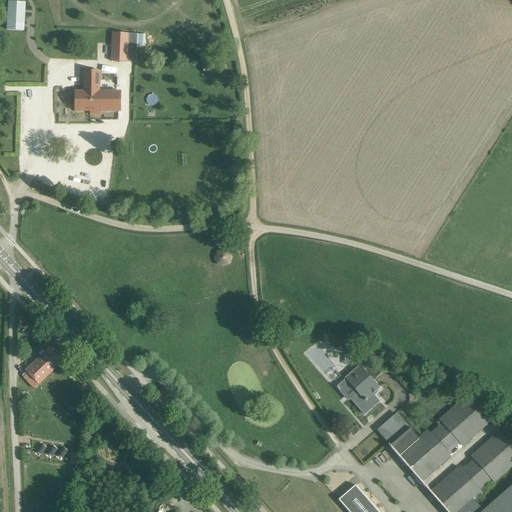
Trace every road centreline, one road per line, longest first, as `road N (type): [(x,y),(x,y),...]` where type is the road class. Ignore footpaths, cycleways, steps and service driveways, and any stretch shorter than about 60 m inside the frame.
road 1 (primary): [(242,511),(28,281)]
road 2 (track): [(253,229),(374,248),(511,294)]
road 3 (track): [(340,450),(284,364),(260,298),(253,229)]
road 4 (track): [(22,189),(124,226),(253,229)]
road 5 (unclassified): [(18,511),(11,307),(28,281)]
road 6 (track): [(253,229),(227,0)]
